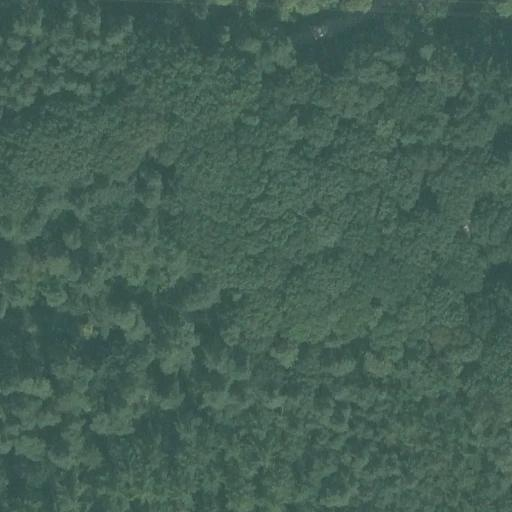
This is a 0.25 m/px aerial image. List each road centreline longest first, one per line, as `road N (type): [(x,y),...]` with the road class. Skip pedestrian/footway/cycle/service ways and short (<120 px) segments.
road 1 (track): [(494,440),(454,259),(417,0)]
road 2 (track): [(391,0),(157,109)]
road 3 (track): [(157,109),(0,151)]
